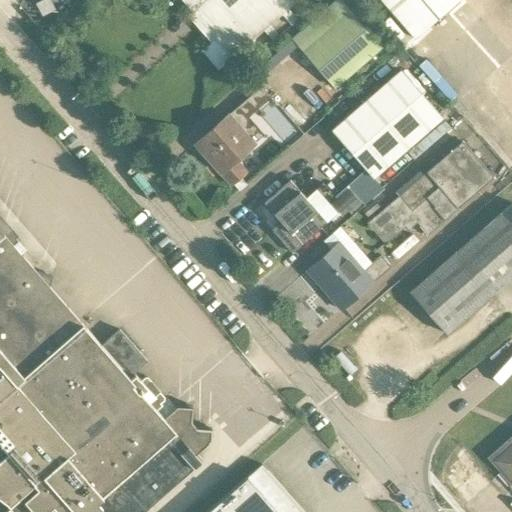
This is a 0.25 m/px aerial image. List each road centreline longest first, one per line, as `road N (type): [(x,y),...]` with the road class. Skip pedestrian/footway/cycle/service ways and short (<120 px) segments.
road 1 (unclassified): [(383,466),(0,22)]
road 2 (unclassified): [(383,466),(511,353)]
